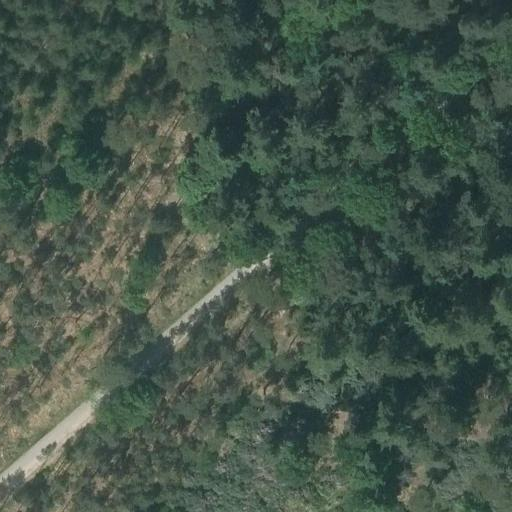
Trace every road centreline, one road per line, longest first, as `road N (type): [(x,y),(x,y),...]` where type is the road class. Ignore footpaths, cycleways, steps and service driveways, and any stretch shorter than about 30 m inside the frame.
road 1 (track): [(0,487),(511,42)]
road 2 (track): [(245,275),(173,10)]
